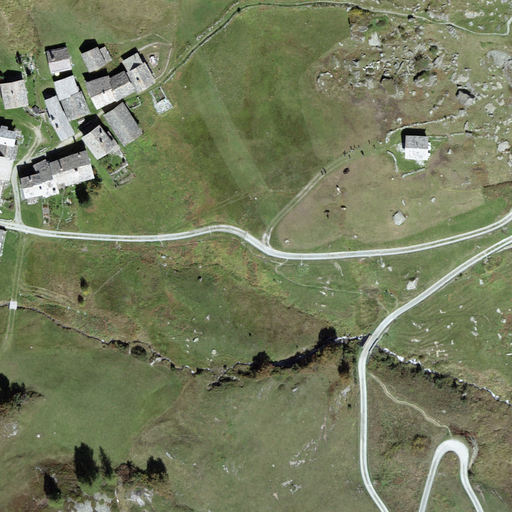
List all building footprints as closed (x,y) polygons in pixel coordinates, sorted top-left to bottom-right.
[(97,46),(81,55),(90,72),(112,61),(105,47),(99,50),(97,46)] [(67,47),(47,51),(52,73),(72,69),(67,47)] [(123,61),(129,72),(127,73),(138,92),(156,82),(145,62),(143,63),(137,53),(123,61)] [(116,100),(117,102),(135,91),(125,71),(112,77),(112,78),(111,79),(111,81),(109,82),(112,90),(111,90),(116,100)] [(59,100),(61,100),(79,92),(73,75),(53,82),(59,100)] [(109,75),(85,83),(97,109),(116,100),(111,90),(112,90),(109,82),(111,81),(111,79),(109,75)] [(24,80),(0,84),(5,109),(28,104),(24,80)] [(79,92),(61,100),(69,121),(90,113),(81,91),(79,92)] [(45,100),(51,117),(48,118),(61,141),(75,134),(63,111),(57,95),(45,100)] [(123,102),(103,115),(124,146),(143,133),(123,102)] [(1,128),(0,128),(0,145),(0,144),(14,147),(14,145),(17,132),(8,130),(8,127),(1,125),(1,128)] [(100,125),(81,138),(97,160),(116,147),(100,125)] [(429,137),(405,136),(404,160),(428,160),(429,137)] [(0,156),(15,160),(16,160),(19,146),(14,145),(14,147),(0,144),(0,145),(0,156)] [(87,150),(75,154),(83,181),(95,178),(87,150)] [(66,185),(83,181),(75,154),(50,163),(57,185),(65,182),(66,185)] [(0,178),(5,180),(10,181),(15,160),(0,156),(0,178)] [(45,196),(46,197),(60,194),(57,185),(50,163),(49,160),(47,161),(46,159),(34,165),(36,174),(42,195),(43,197),(45,196)] [(36,174),(20,178),(26,199),(42,195),(36,174)]
